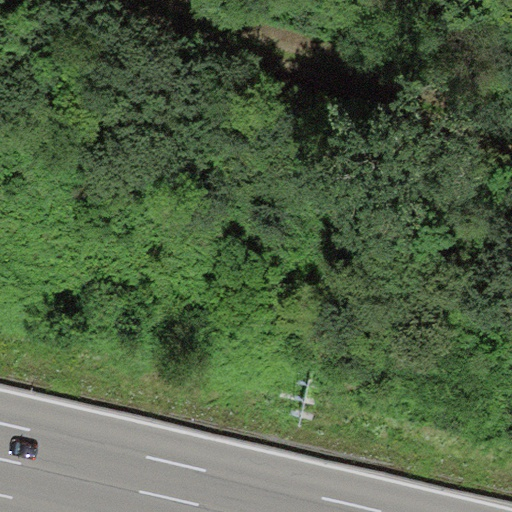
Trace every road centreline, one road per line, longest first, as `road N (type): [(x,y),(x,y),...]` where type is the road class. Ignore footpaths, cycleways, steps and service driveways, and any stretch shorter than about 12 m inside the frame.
road 1 (track): [(152,0),(511,140)]
road 2 (motorway): [(231,511),(0,457)]
